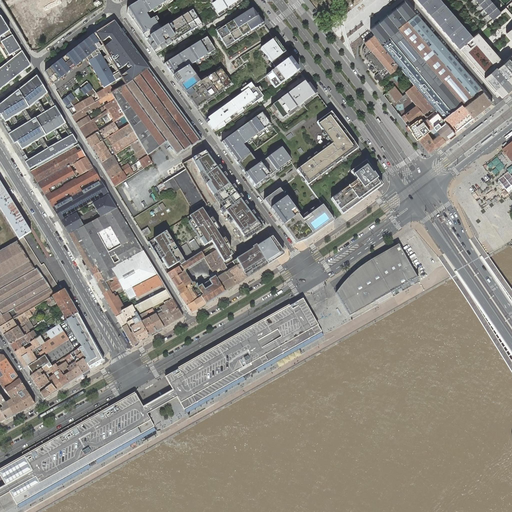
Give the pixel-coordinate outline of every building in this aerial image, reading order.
[(66,4),(63,0),(26,0),(37,20),(66,4)] [(145,0),(148,3),(145,4),(144,3),(142,4),(149,14),(152,20),(150,21),(149,22),(137,3),(128,9),(127,14),(129,16),(131,15),(134,19),(132,21),(143,36),(146,34),(149,38),(146,40),(155,52),(169,43),(170,45),(172,44),(175,42),(177,40),(180,38),(182,37),(185,35),(187,34),(190,32),(197,27),(201,25),(202,25),(196,16),(213,5),(216,10),(218,13),(223,10),(227,8),(232,4),(235,2),(238,0),(145,0)] [(142,0),(137,3),(149,22),(150,21),(146,15),(149,14),(142,4),(144,3),(145,4),(148,3),(145,0),(142,0)] [(374,0),(366,0),(366,1),(372,11),(379,7),(374,0)] [(417,0),(459,47),(472,35),(442,1),(443,0),(475,0),(492,19),(500,11),(490,0),(417,0)] [(511,0),(503,9),(500,11),(492,19),(472,35),(459,47),(501,95),(511,85),(511,0)] [(406,1),(388,15),(398,29),(408,21),(416,15),(406,1)] [(181,54),(167,64),(169,68),(167,69),(201,115),(207,111),(228,95),(232,101),(210,116),(208,118),(210,121),(207,123),(212,130),(213,130),(216,127),(218,130),(225,126),(225,125),(223,122),(237,112),(239,114),(244,111),(242,108),(250,102),(252,105),(263,97),(260,93),(257,89),(257,88),(255,89),(253,86),(266,76),(269,74),(273,79),(270,81),(275,88),(289,78),(291,80),(301,73),(299,71),(296,73),(294,70),(297,68),(282,49),(252,9),(232,22),(233,23),(229,26),(228,24),(221,29),(221,30),(217,33),(226,47),(230,44),(231,45),(238,40),(238,39),(242,36),(242,37),(246,35),(246,34),(250,31),(251,32),(254,30),(256,28),(265,42),(263,43),(241,58),(245,64),(243,66),(244,67),(227,79),(221,70),(217,72),(211,76),(209,77),(206,79),(203,81),(199,83),(196,78),(193,74),(188,67),(193,64),(215,50),(207,38),(200,42),(201,44),(182,56),(181,54)] [(452,55),(417,14),(416,15),(408,21),(474,99),(483,91),(452,55)] [(374,35),(380,43),(389,36),(398,29),(388,15),(370,29),(374,35)] [(0,70),(1,72),(0,72),(0,89),(31,66),(28,62),(4,23),(1,16),(0,16),(0,70)] [(126,85),(148,68),(130,44),(114,21),(96,33),(66,56),(75,68),(86,59),(104,89),(122,79),(126,85)] [(464,106),(474,99),(408,21),(398,29),(464,106)] [(265,42),(256,28),(254,30),(263,43),(265,42)] [(389,36),(455,114),(464,106),(398,29),(389,36)] [(371,51),(380,43),(374,35),(364,42),(366,44),(371,51)] [(443,119),(445,121),(455,114),(389,36),(380,43),(386,51),(392,58),(399,66),(414,84),(431,105),(433,107),(443,119)] [(200,42),(181,54),(182,56),(201,44),(200,42)] [(169,43),(155,52),(156,54),(170,45),(169,43)] [(378,58),(386,51),(380,43),(371,51),(378,58)] [(367,60),(369,61),(375,67),(379,72),(375,76),(379,82),(390,73),(384,65),(378,58),(371,51),(366,44),(365,45),(364,46),(364,47),(363,48),(363,50),(362,51),(363,53),(363,55),(364,57),(365,58),(367,60)] [(215,50),(193,64),(194,66),(216,52),(215,50)] [(384,65),(392,58),(386,51),(378,58),(384,65)] [(70,71),(75,68),(66,56),(61,60),(70,71)] [(390,73),(399,66),(392,58),(384,65),(390,73)] [(61,60),(45,72),(53,85),(70,71),(61,60)] [(126,85),(111,94),(115,100),(117,104),(124,116),(129,124),(138,140),(143,148),(148,156),(167,141),(176,154),(177,155),(202,141),(156,79),(148,68),(126,85)] [(37,76),(0,105),(0,115),(0,116),(5,123),(32,106),(45,95),(40,88),(43,86),(37,76)] [(88,98),(97,93),(90,81),(81,86),(88,98)] [(307,81),(222,143),(260,194),(296,168),(300,174),(264,200),(296,244),(306,240),(323,229),(358,205),(382,185),(353,141),(350,138),(344,129),(329,109),(320,98),(307,81)] [(426,117),(430,114),(426,109),(431,105),(414,84),(405,92),(406,93),(403,96),(395,86),(388,91),(396,101),(398,99),(400,101),(408,95),(416,105),(405,114),(401,117),(407,125),(410,123),(424,114),(426,117)] [(55,106),(43,86),(40,88),(45,95),(52,108),(55,106)] [(75,91),(78,96),(83,93),(79,88),(75,91)] [(492,102),(483,91),(474,99),(483,109),(488,105),(492,102)] [(63,100),(67,106),(72,103),(74,106),(80,102),(73,92),(63,100)] [(96,102),(100,100),(96,93),(89,97),(89,102),(91,105),(96,102)] [(115,100),(111,94),(100,100),(96,102),(99,106),(98,107),(98,108),(101,107),(99,103),(106,99),(108,102),(105,104),(105,106),(107,104),(115,100)] [(478,113),(483,109),(474,99),(464,106),(473,117),(478,113)] [(84,100),(68,110),(72,116),(88,107),(84,100)] [(117,104),(115,100),(107,104),(110,109),(117,104)] [(88,107),(90,110),(91,111),(98,107),(99,106),(96,102),(91,105),(88,107)] [(252,105),(250,102),(242,108),(244,111),(252,105)] [(115,121),(124,116),(117,104),(110,109),(102,114),(103,116),(107,114),(110,112),(115,121)] [(11,133),(9,135),(14,145),(17,143),(22,151),(66,124),(55,106),(52,108),(11,133)] [(455,114),(464,125),(468,121),(473,117),(464,106),(455,114)] [(72,116),(76,124),(86,118),(88,117),(85,112),(90,110),(88,107),(72,116)] [(450,136),(454,132),(445,121),(443,119),(433,107),(431,109),(433,111),(430,114),(426,117),(427,118),(423,121),(430,129),(434,126),(445,140),(450,136)] [(207,111),(201,115),(207,123),(210,121),(208,118),(210,116),(207,111)] [(239,114),(237,112),(223,122),(225,125),(239,114)] [(79,128),(84,137),(95,130),(91,124),(93,122),(103,116),(102,114),(91,121),(88,122),(79,128)] [(410,123),(407,125),(411,130),(423,121),(427,118),(426,117),(424,114),(410,123)] [(445,121),(454,132),(459,128),(464,125),(455,114),(445,121)] [(0,116),(0,115),(0,121),(9,135),(11,133),(5,123),(0,116)] [(91,148),(129,124),(124,116),(115,121),(113,123),(106,127),(103,129),(101,130),(99,131),(100,133),(102,132),(102,133),(100,137),(98,132),(97,133),(86,140),(91,148)] [(86,118),(76,124),(79,128),(88,122),(86,118)] [(423,121),(411,130),(414,134),(418,139),(427,131),(430,129),(423,121)] [(130,145),(138,140),(129,124),(91,148),(101,164),(111,157),(113,156),(130,145)] [(440,143),(445,140),(434,126),(430,129),(427,131),(437,146),(440,143)] [(84,137),(86,140),(97,133),(95,130),(84,137)] [(437,146),(427,131),(418,139),(428,152),(433,149),(437,146)] [(28,161),(25,163),(30,170),(36,166),(37,168),(72,148),(71,147),(77,143),(73,135),(28,161)] [(138,152),(143,148),(138,140),(130,145),(135,153),(138,152)] [(17,143),(14,145),(25,163),(28,161),(22,151),(17,143)] [(511,143),(510,145),(503,150),(511,160),(511,143)] [(86,157),(78,145),(72,148),(37,168),(31,172),(38,183),(69,166),(70,166),(73,164),(76,163),(86,157)] [(142,159),(148,156),(143,148),(138,152),(142,159)] [(208,149),(192,158),(194,162),(210,189),(246,242),(266,229),(213,156),(210,152),(208,149)] [(144,168),(152,163),(148,156),(142,159),(140,161),(141,163),(142,165),(144,168)] [(93,168),(86,157),(76,163),(78,167),(79,169),(77,171),(76,169),(73,164),(70,166),(76,177),(93,168)] [(101,164),(106,172),(116,165),(111,157),(101,164)] [(106,172),(110,179),(130,167),(128,164),(120,169),(118,164),(116,165),(106,172)] [(69,166),(38,183),(53,208),(100,181),(93,168),(76,177),(70,166),(69,166)] [(204,201),(184,166),(182,167),(183,168),(182,169),(183,171),(163,183),(163,184),(167,189),(170,194),(170,195),(180,189),(191,208),(204,201)] [(110,179),(114,187),(115,186),(126,179),(124,175),(129,172),(128,171),(129,170),(130,172),(131,174),(134,173),(130,167),(110,179)] [(31,232),(0,181),(0,208),(19,239),(23,237),(31,232)] [(100,181),(53,208),(67,232),(101,213),(102,216),(104,215),(117,208),(109,195),(100,181)] [(487,211),(484,212),(489,219),(497,213),(490,203),(484,207),(487,211)] [(113,278),(116,276),(112,269),(143,251),(117,208),(104,215),(102,216),(69,235),(87,267),(103,294),(109,290),(105,282),(108,280),(113,278)] [(202,208),(187,218),(205,246),(209,244),(211,246),(213,245),(225,266),(234,261),(202,208)] [(142,231),(145,237),(151,233),(148,228),(142,231)] [(166,231),(151,241),(168,269),(184,260),(166,231)] [(271,235),(236,259),(245,275),(266,262),(257,246),(272,237),(271,235)] [(23,237),(19,239),(17,241),(17,242),(35,270),(36,269),(43,278),(50,288),(53,294),(60,289),(44,264),(41,265),(23,237)] [(272,237),(257,246),(266,262),(268,265),(283,255),(283,252),(272,237)] [(196,251),(201,248),(195,238),(190,241),(196,251)] [(52,296),(54,295),(53,294),(50,288),(43,278),(36,269),(35,270),(17,242),(0,251),(0,327),(13,320),(17,317),(24,313),(29,310),(34,307),(44,301),(52,296)] [(224,292),(236,285),(225,266),(213,245),(211,246),(205,250),(209,255),(204,258),(213,273),(224,292)] [(337,293),(349,316),(400,286),(417,277),(399,245),(384,253),(375,258),(366,263),(362,266),(356,271),(350,276),(345,281),(341,287),(337,293)] [(116,276),(121,286),(124,292),(158,275),(143,251),(112,269),(116,276)] [(204,258),(201,252),(174,270),(183,284),(176,287),(180,295),(187,290),(184,287),(189,284),(191,287),(195,285),(194,283),(192,283),(185,272),(185,270),(204,258)] [(236,285),(247,278),(245,275),(236,259),(234,261),(225,266),(236,285)] [(183,284),(174,270),(167,274),(176,288),(176,287),(183,284)] [(206,304),(224,292),(213,273),(209,276),(211,279),(199,286),(197,283),(195,284),(203,295),(201,297),(206,304)] [(158,275),(124,292),(129,301),(163,283),(158,275)] [(113,291),(121,286),(116,276),(113,278),(115,282),(111,284),(108,280),(105,282),(109,290),(110,290),(112,295),(113,294),(115,293),(113,291)] [(198,309),(206,304),(201,297),(203,295),(195,284),(195,285),(191,287),(189,284),(184,287),(187,290),(198,309)] [(70,300),(64,289),(54,295),(52,296),(59,307),(61,306),(70,300)] [(166,289),(133,307),(138,316),(145,312),(152,309),(158,306),(164,303),(172,298),(166,289)] [(115,297),(113,294),(112,295),(110,290),(109,290),(103,294),(116,317),(122,314),(121,312),(124,311),(122,308),(122,307),(123,306),(117,296),(115,297)] [(191,313),(198,309),(187,290),(180,295),(182,299),(191,313)] [(183,317),(172,298),(164,303),(175,322),(183,317)] [(312,314),(303,298),(165,377),(173,390),(174,393),(176,395),(184,410),(253,370),(322,331),(312,314)] [(78,313),(70,300),(61,306),(59,307),(66,320),(69,318),(78,313)] [(24,313),(28,319),(33,316),(31,313),(35,310),(35,309),(46,303),(44,301),(34,307),(29,310),(24,313)] [(175,322),(164,303),(158,306),(162,312),(169,325),(175,322)] [(133,307),(132,306),(124,311),(121,312),(122,314),(128,324),(130,327),(138,342),(149,336),(138,316),(133,307)] [(156,315),(152,309),(145,312),(156,332),(164,328),(156,315)] [(156,332),(145,312),(138,316),(149,336),(156,332)] [(169,325),(162,312),(156,315),(164,328),(169,325)] [(0,327),(0,329),(4,336),(18,327),(16,325),(20,323),(22,325),(24,324),(29,320),(28,319),(24,313),(17,317),(13,320),(0,327)] [(102,362),(103,358),(78,313),(69,318),(66,320),(65,320),(81,347),(79,349),(85,359),(83,360),(90,369),(102,362)] [(128,324),(122,314),(116,317),(122,328),(128,324)] [(28,330),(33,327),(29,320),(24,324),(25,326),(28,330)] [(4,336),(10,345),(24,336),(22,333),(20,329),(25,326),(24,324),(22,325),(18,327),(4,336)] [(130,327),(128,324),(122,328),(132,346),(138,343),(138,342),(130,327)] [(22,357),(19,359),(24,368),(27,366),(28,366),(37,360),(44,355),(51,351),(69,339),(63,331),(59,325),(46,332),(48,335),(49,336),(49,338),(50,339),(46,342),(45,342),(45,343),(32,351),(22,357)] [(10,345),(14,352),(23,346),(30,342),(38,337),(34,332),(37,330),(36,329),(33,331),(30,332),(24,336),(10,345)] [(46,332),(40,336),(38,337),(30,342),(23,346),(14,352),(19,359),(22,357),(32,351),(45,343),(42,339),(43,338),(48,335),(46,332)] [(76,351),(69,339),(51,351),(44,355),(37,360),(28,366),(33,375),(40,369),(47,365),(49,368),(52,366),(55,364),(64,358),(70,354),(76,351)] [(79,349),(76,351),(70,354),(75,362),(76,363),(83,374),(90,369),(83,360),(85,359),(79,349)] [(76,378),(83,374),(76,363),(75,362),(70,354),(64,358),(65,362),(67,365),(68,366),(76,378)] [(65,362),(64,358),(55,364),(57,367),(60,370),(63,376),(64,375),(69,383),(76,378),(68,366),(67,365),(65,362)] [(19,380),(6,359),(0,363),(0,367),(5,375),(12,385),(27,409),(35,405),(19,380)] [(57,367),(55,364),(52,366),(49,368),(51,372),(53,374),(55,376),(63,387),(69,383),(64,375),(63,376),(60,370),(57,367)] [(51,372),(49,368),(47,365),(40,369),(42,372),(44,374),(44,375),(45,376),(49,383),(51,384),(57,391),(63,387),(55,376),(53,374),(51,372)] [(40,369),(33,375),(30,377),(33,382),(42,376),(44,375),(44,374),(42,372),(40,369)] [(12,385),(5,375),(0,378),(0,384),(4,390),(12,385)] [(45,376),(44,375),(42,376),(33,382),(39,390),(49,383),(45,376)] [(50,394),(57,391),(51,384),(45,389),(50,394)] [(19,413),(27,409),(12,385),(4,390),(10,399),(19,413)] [(50,395),(50,394),(45,389),(40,393),(44,399),(50,395)] [(173,390),(143,407),(145,410),(147,412),(176,395),(174,393),(173,390)] [(0,410),(6,419),(14,415),(6,402),(0,394),(0,410)] [(9,490),(16,504),(92,462),(154,427),(147,412),(145,410),(143,407),(136,394),(0,470),(0,475),(6,485),(7,488),(9,490)] [(8,401),(6,402),(14,415),(17,414),(19,413),(10,399),(8,401)] [(6,485),(0,488),(0,495),(9,490),(7,488),(6,485)]
